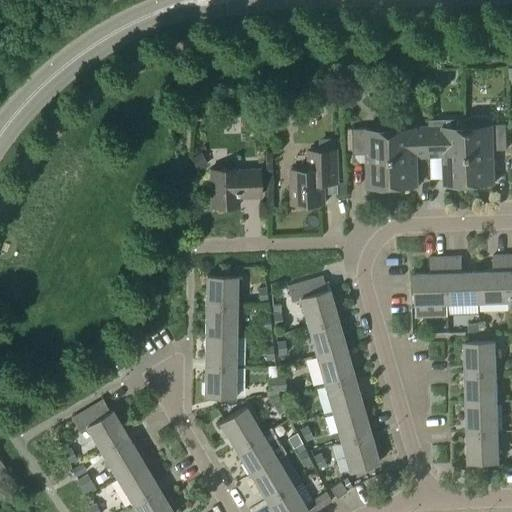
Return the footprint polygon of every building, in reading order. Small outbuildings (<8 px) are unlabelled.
[(388,74),(368,74),(368,87),(388,87),(388,74)] [(288,101),(268,102),(269,115),(289,114),(288,101)] [(469,156),(470,185),(493,184),(492,151),(505,151),(504,125),(494,125),(493,119),(489,117),(483,116),(476,116),(470,117),(465,119),(465,126),(464,126),(464,131),(465,156),(469,156)] [(429,128),(429,153),(443,153),(444,186),(470,185),(469,156),(465,156),(464,131),(464,126),(442,127),(429,128)] [(392,129),(392,134),(393,158),(389,158),(390,188),(417,187),(416,154),(429,153),(429,128),(392,129)] [(368,188),(390,188),(389,158),(393,158),(392,134),(392,129),(352,130),(353,156),(367,155),(368,188)] [(324,184),(337,183),(336,150),(307,151),(308,170),(290,170),(291,205),(325,204),(324,184)] [(191,159),(198,171),(208,165),(201,153),(191,159)] [(210,170),(211,207),(238,207),(238,198),(260,197),(259,169),(237,170),(237,169),(210,170)] [(497,271),(477,272),(479,301),(509,301),(508,257),(508,256),(492,256),(493,267),(497,267),(497,271)] [(479,301),(477,272),(457,272),(457,268),(462,268),(461,257),(445,258),(447,302),(479,301)] [(447,302),(445,258),(430,258),(430,269),(435,269),(435,273),(414,274),(415,315),(430,315),(432,312),(432,302),(447,302)] [(236,305),(236,296),(236,275),(206,274),(206,305),(236,305)] [(308,325),(337,317),(328,288),(326,289),(322,276),(288,286),(292,300),(300,298),(308,325)] [(260,301),(268,300),(267,288),(259,288),(260,301)] [(235,336),(235,327),(236,305),(206,305),(205,335),(235,336)] [(273,308),(273,314),(275,326),(283,326),(281,308),(273,308)] [(272,330),(270,317),(261,318),(263,331),(272,330)] [(308,325),(315,352),(344,344),(337,317),(308,325)] [(479,324),(469,324),(469,333),(479,333),(479,324)] [(234,366),(235,357),(235,336),(205,335),(204,365),(234,366)] [(467,366),(467,367),(494,366),(493,340),(464,341),(465,366),(467,366)] [(277,342),(278,355),(286,354),(285,341),(277,342)] [(352,371),(344,344),(315,352),(323,379),(352,371)] [(275,359),(274,346),(265,347),(266,360),(275,359)] [(204,365),(204,396),(234,396),(234,366),(204,365)] [(465,377),(466,397),(495,396),(494,366),(467,367),(468,377),(465,377)] [(363,407),(352,371),(323,379),(334,416),(363,407)] [(277,378),(278,391),(286,390),(284,377),(277,378)] [(268,378),(270,392),(278,391),(276,378),(268,378)] [(280,399),(286,411),(293,407),(287,395),(280,399)] [(469,426),(469,427),(496,426),(495,396),(466,397),(467,426),(469,426)] [(279,414),(286,411),(280,399),(273,402),(279,414)] [(86,426),(92,436),(101,451),(127,436),(111,410),(110,411),(103,400),(72,419),(79,430),(86,426)] [(219,421),(233,444),(259,429),(245,406),(219,421)] [(334,416),(342,444),(371,436),(363,407),(334,416)] [(299,429),(305,441),(313,438),(307,426),(299,429)] [(496,426),(469,427),(470,437),(467,437),(468,462),(497,461),(496,426)] [(233,444),(249,471),(282,452),(283,451),(270,429),(261,433),(261,432),(259,429),(233,444)] [(297,434),(288,439),(294,449),(302,444),(297,434)] [(101,451),(108,463),(117,477),(142,462),(127,436),(101,451)] [(379,462),(371,436),(342,444),(350,471),(379,462)] [(76,460),(71,449),(64,451),(69,462),(76,460)] [(303,465),(311,461),(305,450),(298,453),(303,465)] [(282,452),(249,471),(265,498),(299,478),(283,451),(282,452)] [(313,457),(319,469),(326,465),(320,453),(313,457)] [(117,477),(121,485),(132,503),(158,487),(142,462),(117,477)] [(75,476),(85,470),(81,463),(71,469),(75,476)] [(90,492),(84,477),(77,480),(83,495),(90,492)] [(299,478),(265,498),(273,511),(315,511),(316,511),(315,511),(331,501),(325,492),(312,500),(299,478)] [(347,480),(341,483),(346,490),(351,487),(347,480)] [(330,488),(336,498),(346,491),(346,490),(341,483),(340,482),(330,488)] [(137,511),(172,511),(158,487),(132,503),(137,511)]
